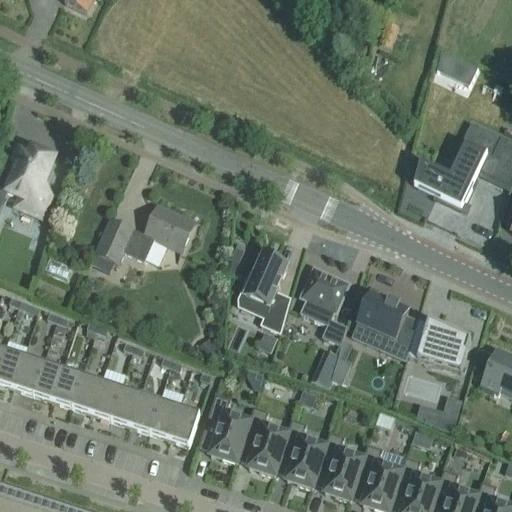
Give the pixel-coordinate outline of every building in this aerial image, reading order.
[(95,0),(67,0),(64,7),(87,18),(95,0)] [(386,25),(379,48),(391,53),(398,30),(386,25)] [(511,146),(500,141),(490,161),(499,165),(491,181),(509,190),(511,191),(511,187),(511,146)] [(420,167),(414,191),(417,192),(452,208),(461,213),(464,207),(487,159),(466,149),(450,181),(427,170),(420,167)] [(15,163),(1,157),(0,159),(0,193),(20,202),(17,210),(40,219),(49,200),(39,196),(53,163),(32,154),(30,158),(19,154),(15,163)] [(182,256),(195,227),(158,211),(145,240),(134,235),(110,224),(95,258),(119,269),(124,258),(144,267),(154,244),(182,256)] [(237,248),(232,258),(240,263),(246,252),(237,248)] [(277,264),(264,258),(257,275),(252,273),(244,291),(248,293),(243,305),(267,316),(260,330),(280,339),(289,310),(273,303),(276,297),(277,297),(281,287),(280,287),(287,272),(276,267),(277,264)] [(71,271),(49,262),(44,274),(66,283),(71,271)] [(341,351),(347,332),(331,325),(334,318),(336,318),(349,289),(314,274),(301,303),(306,305),(299,319),(327,331),(322,343),(341,351)] [(370,300),(358,329),(384,340),(379,353),(406,365),(407,361),(417,326),(406,321),(407,317),(399,313),(400,311),(398,311),(391,308),(389,307),(389,308),(370,300)] [(18,312),(21,306),(12,302),(9,308),(18,312)] [(28,316),(31,310),(21,306),(18,312),(28,316)] [(56,328),(59,321),(50,317),(47,324),(56,328)] [(66,331),(68,325),(59,321),(56,328),(66,331)] [(417,326),(407,361),(461,377),(471,344),(428,325),(428,327),(418,324),(417,326)] [(96,337),(99,330),(90,326),(87,333),(96,337)] [(105,341),(108,334),(99,330),(96,337),(105,341)] [(132,358),(135,351),(126,347),(123,354),(132,358)] [(142,362),(145,355),(135,351),(132,358),(142,362)] [(0,388),(13,393),(24,361),(4,354),(0,367),(0,388)] [(511,360),(497,354),(480,392),(498,400),(504,387),(511,390),(511,360)] [(33,399),(43,367),(24,361),(13,393),(33,399)] [(170,373),(173,366),(163,362),(161,369),(170,373)] [(180,377),(182,370),(173,366),(170,373),(180,377)] [(52,406),(63,373),(43,367),(33,399),(52,406)] [(72,412),(82,380),(63,373),(52,406),(72,412)] [(209,388),(212,381),(203,378),(200,385),(209,388)] [(91,419),(102,386),(82,380),(72,412),(91,419)] [(111,425),(121,393),(102,386),(91,419),(111,425)] [(130,431),(141,399),(121,393),(111,425),(130,431)] [(309,411),(312,400),(302,397),(298,407),(309,411)] [(150,438),(161,405),(141,399),(130,431),(150,438)] [(250,428),(249,427),(231,421),(232,418),(228,411),(230,405),(216,400),(198,452),(212,456),(211,460),(236,469),(238,465),(250,428)] [(169,444),(180,412),(161,405),(150,438),(169,444)] [(421,411),(417,424),(431,428),(435,415),(421,411)] [(200,418),(180,412),(169,444),(189,451),(200,418)] [(288,440),(287,440),(269,434),(270,431),(266,424),(268,417),(254,412),(249,427),(250,428),(238,465),(250,469),(249,473),(274,481),(276,477),(288,440)] [(390,435),(394,423),(380,417),(375,429),(390,435)] [(327,453),(325,452),(307,447),(308,444),(304,436),(307,430),(291,425),(287,440),(288,440),(276,477),(288,481),(287,485),(297,488),(312,494),(313,490),(327,453)] [(417,450),(421,438),(415,436),(411,448),(417,450)] [(365,465),(363,465),(345,459),(346,456),(342,449),(344,442),(329,437),(325,452),(327,453),(313,490),(322,493),(321,496),(334,501),(350,506),(351,503),(365,465)] [(390,511),(402,478),(401,477),(405,462),(367,450),(363,465),(365,465),(351,503),(364,507),(363,510),(368,511),(390,511)] [(465,463),(468,456),(457,452),(454,459),(465,463)] [(432,511),(440,490),(439,490),(421,484),(422,481),(418,474),(420,467),(405,462),(401,477),(402,478),(390,511),(432,511)] [(474,511),(478,502),(477,502),(459,496),(460,493),(456,486),(458,480),(443,475),(439,490),(440,490),(432,511),(474,511)] [(508,511),(497,509),(498,506),(494,499),(496,492),(482,487),(477,502),(478,502),(474,511),(508,511)] [(68,511),(0,489),(0,511),(68,511)]
